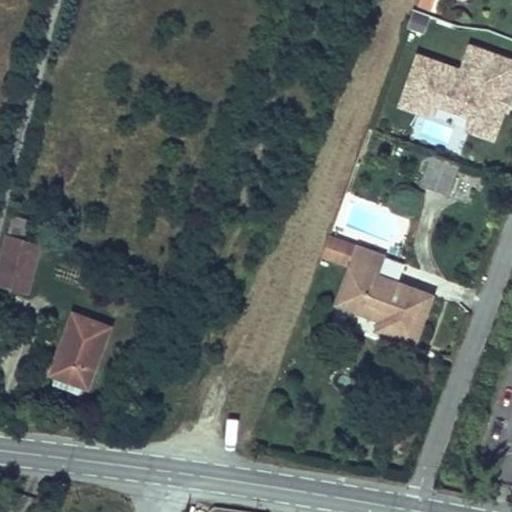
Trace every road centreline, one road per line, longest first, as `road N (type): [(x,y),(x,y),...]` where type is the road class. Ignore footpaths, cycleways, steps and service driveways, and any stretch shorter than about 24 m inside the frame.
road 1 (secondary): [(0,449),(412,511)]
road 2 (unclassified): [(511,237),(412,511)]
